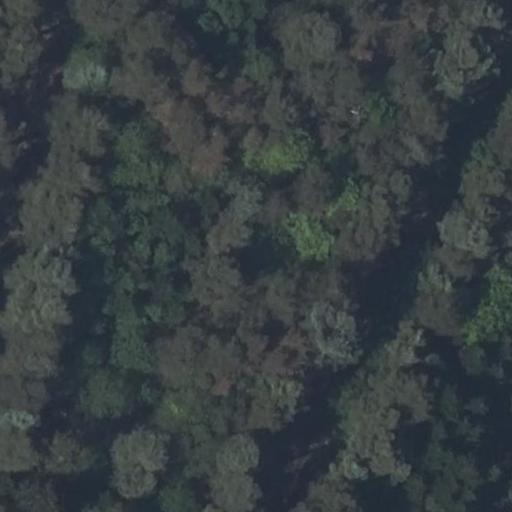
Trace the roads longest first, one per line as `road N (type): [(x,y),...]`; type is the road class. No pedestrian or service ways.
road 1 (unclassified): [(511,6),(266,511)]
road 2 (unclassified): [(0,156),(32,0)]
